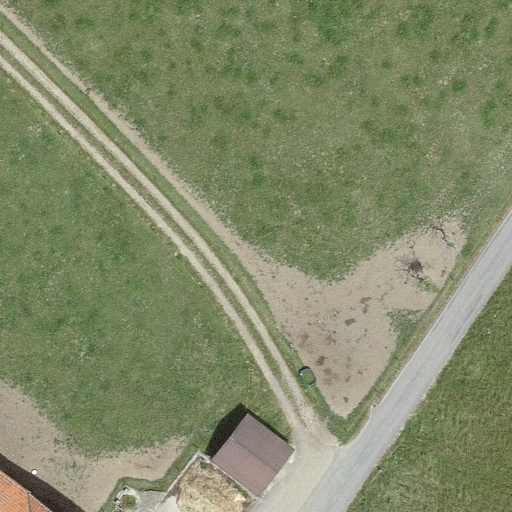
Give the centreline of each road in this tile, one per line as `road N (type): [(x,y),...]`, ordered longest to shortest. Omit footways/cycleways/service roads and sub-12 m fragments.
road 1 (track): [(0,44),(200,253),(253,330),(339,492)]
road 2 (unclassified): [(326,511),(511,237)]
